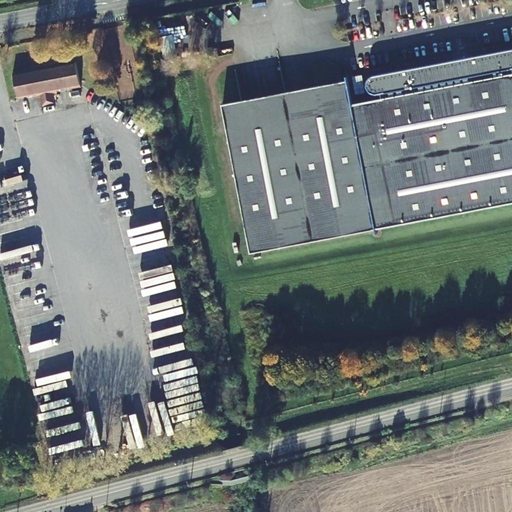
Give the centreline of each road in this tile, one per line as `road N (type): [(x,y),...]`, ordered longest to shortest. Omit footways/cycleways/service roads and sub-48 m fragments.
road 1 (tertiary): [(39,511),(511,386)]
road 2 (secondary): [(120,0),(0,23)]
